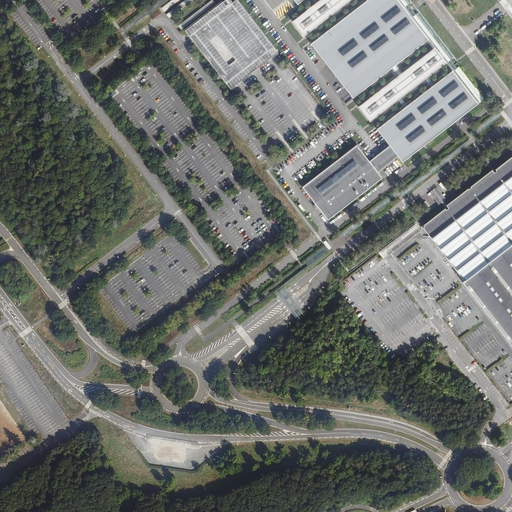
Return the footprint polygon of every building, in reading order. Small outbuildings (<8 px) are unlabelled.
[(304,185),(330,219),(385,177),(381,171),(400,157),(404,162),(482,101),(410,9),(402,0),(295,0),(305,13),(293,21),(391,145),(371,160),(358,144),(304,185)] [(511,0),(497,0),(511,19),(511,0)] [(511,155),(495,168),(496,169),(493,171),(492,169),(446,204),(448,206),(446,208),(445,207),(423,224),(424,225),(427,228),(425,229),(464,279),(462,280),(511,343),(511,155)] [(446,198),(436,185),(429,191),(438,204),(441,202),(445,207),(446,208),(448,206),(446,204),(443,200),(446,198)] [(183,461),(185,445),(161,441),(159,458),(183,461)]
